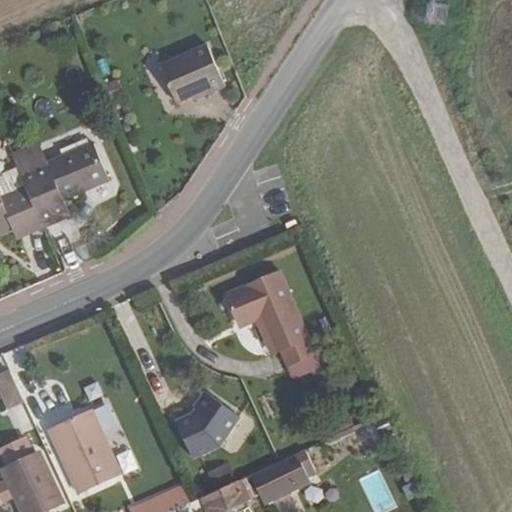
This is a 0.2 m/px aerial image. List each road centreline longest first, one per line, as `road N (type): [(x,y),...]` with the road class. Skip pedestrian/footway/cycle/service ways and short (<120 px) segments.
road 1 (residential): [(340,0),(211,200),(167,250),(0,330)]
road 2 (track): [(511,277),(378,0)]
